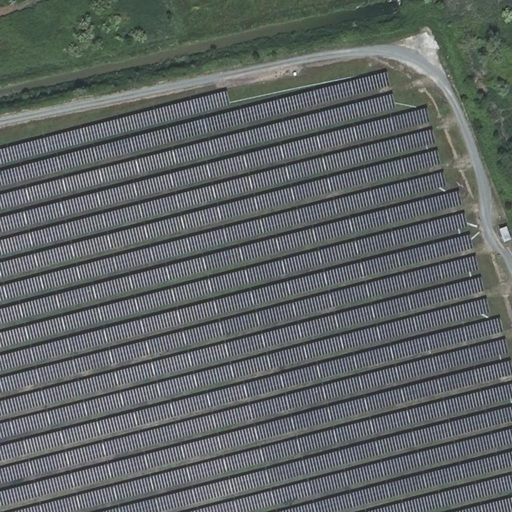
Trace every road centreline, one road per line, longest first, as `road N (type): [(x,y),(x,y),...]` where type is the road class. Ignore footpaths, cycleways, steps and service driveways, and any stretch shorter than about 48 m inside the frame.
road 1 (track): [(511,266),(486,229),(485,189),(456,103),(429,65),(398,50),(363,50),(0,120)]
road 2 (track): [(0,465),(511,332)]
road 3 (track): [(0,510),(511,377)]
road 4 (track): [(0,419),(511,287)]
road 5 (track): [(0,372),(498,246)]
road 6 (track): [(0,327),(486,202)]
road 7 (track): [(0,281),(475,158)]
road 8 (track): [(0,236),(461,118)]
road 9 (track): [(0,191),(439,79)]
road 10 (track): [(169,511),(511,424)]
road 11 (track): [(349,511),(511,470)]
